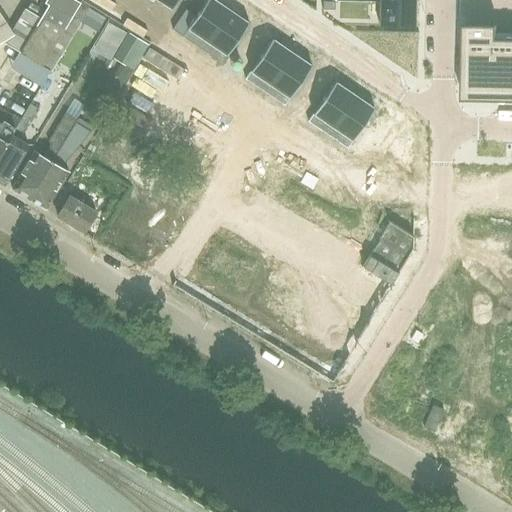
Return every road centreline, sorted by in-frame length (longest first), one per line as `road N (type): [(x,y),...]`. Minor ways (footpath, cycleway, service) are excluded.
road 1 (residential): [(337,417),(0,213)]
road 2 (residential): [(337,417),(434,262),(442,128)]
road 3 (residential): [(259,0),(401,97),(442,115)]
road 4 (residential): [(491,511),(337,417)]
